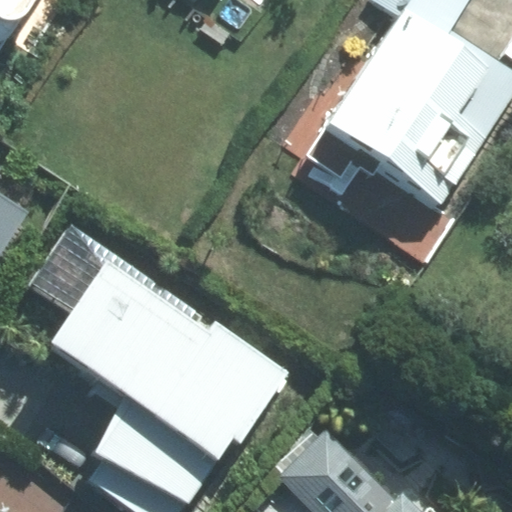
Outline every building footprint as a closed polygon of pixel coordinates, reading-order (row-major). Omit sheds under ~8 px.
[(0,0),(0,28),(5,30),(24,0),(0,0)] [(468,0),(366,0),(395,19),(321,131),(322,132),(298,169),(338,196),(363,158),(440,209),(511,99),(511,78),(445,35),(468,0)] [(0,277),(39,213),(0,189),(0,277)] [(201,335),(101,266),(44,348),(121,401),(85,454),(99,464),(84,485),(123,511),(184,511),(279,376),(207,326),(201,335)] [(402,511),(324,434),(279,479),(311,511),(402,511)]
